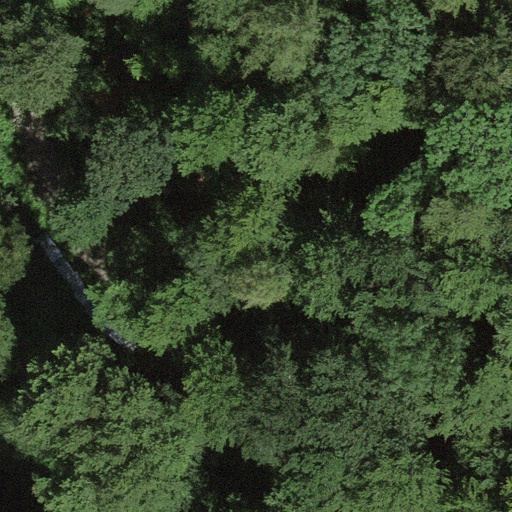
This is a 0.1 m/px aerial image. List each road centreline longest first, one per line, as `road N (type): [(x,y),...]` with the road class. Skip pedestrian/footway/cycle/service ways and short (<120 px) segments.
road 1 (track): [(345,511),(97,268),(63,220),(0,57)]
road 2 (track): [(24,0),(42,174)]
